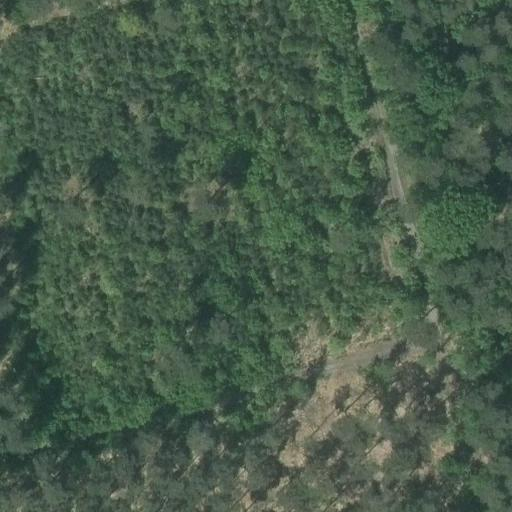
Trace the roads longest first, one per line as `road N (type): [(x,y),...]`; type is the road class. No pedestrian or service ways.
road 1 (track): [(0,452),(121,433),(441,339)]
road 2 (track): [(446,0),(377,120),(441,339)]
road 3 (track): [(441,339),(487,511)]
